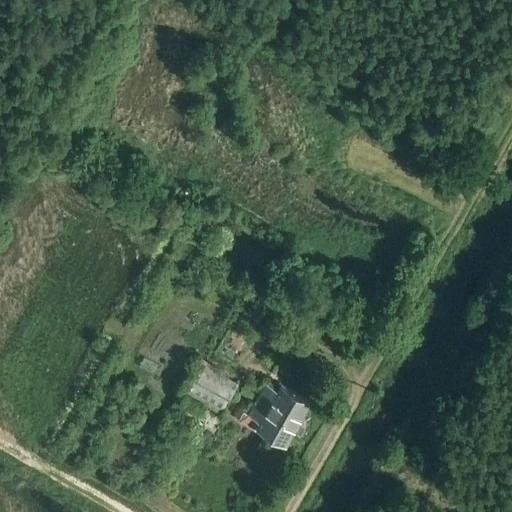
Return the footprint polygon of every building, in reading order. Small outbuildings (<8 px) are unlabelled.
[(260,324),(270,305),(260,299),(250,319),(260,324)] [(197,361),(184,384),(230,409),(243,387),(197,361)] [(266,382),(257,398),(298,422),(310,401),(281,385),(278,389),(266,382)] [(178,395),(167,413),(187,425),(198,407),(178,395)] [(257,398),(249,413),(248,415),(244,412),(239,421),(254,430),(257,425),(287,442),(298,422),(257,398)]
